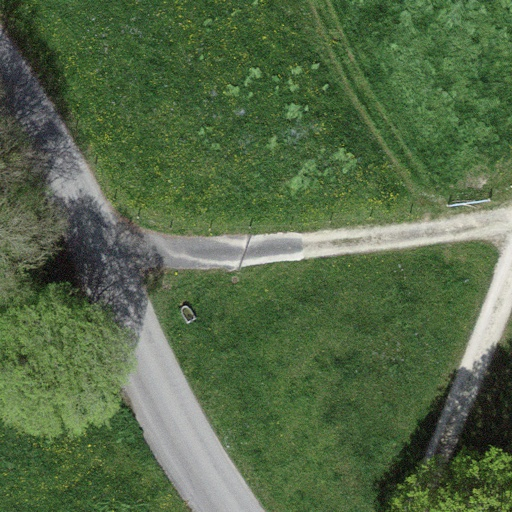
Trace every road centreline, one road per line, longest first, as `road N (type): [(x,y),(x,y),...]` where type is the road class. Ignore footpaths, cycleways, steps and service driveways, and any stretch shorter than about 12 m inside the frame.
road 1 (unclassified): [(0,56),(55,148),(148,374),(231,511)]
road 2 (track): [(511,214),(355,242),(225,253),(101,249)]
road 3 (track): [(414,511),(511,264)]
